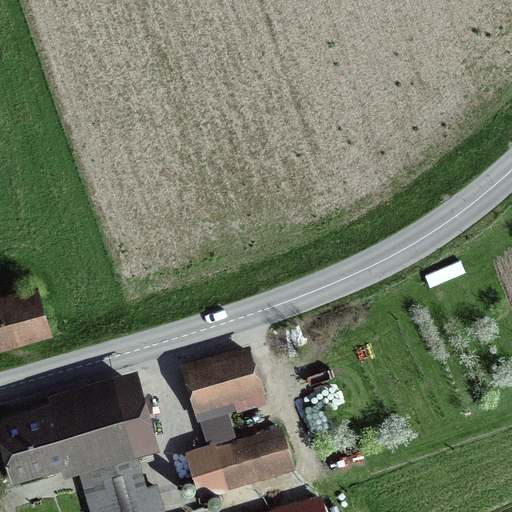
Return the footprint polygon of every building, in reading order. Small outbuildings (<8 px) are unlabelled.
[(0,347),(52,333),(38,282),(0,292),(0,347)] [(262,391),(266,390),(251,342),(180,363),(196,419),(200,417),(229,409),(236,407),(237,410),(265,401),(262,391)] [(79,471),(91,511),(166,511),(157,481),(147,484),(139,454),(161,448),(138,367),(49,392),(51,399),(0,413),(0,440),(11,479),(61,465),(64,475),(79,471)] [(216,444),(238,437),(229,409),(200,417),(207,442),(215,440),(216,444)] [(215,440),(207,442),(186,448),(200,496),(215,491),(295,467),(282,424),(238,437),(216,444),(215,440)] [(183,489),(188,492),(194,490),(197,485),(195,479),(190,476),(184,478),(181,483),(183,489)] [(210,504),(215,506),(220,504),(223,499),(221,493),(215,491),(210,493),(208,498),(210,504)] [(327,511),(321,492),(254,511),(327,511)] [(0,511),(8,511),(4,503),(0,504),(0,511)]
